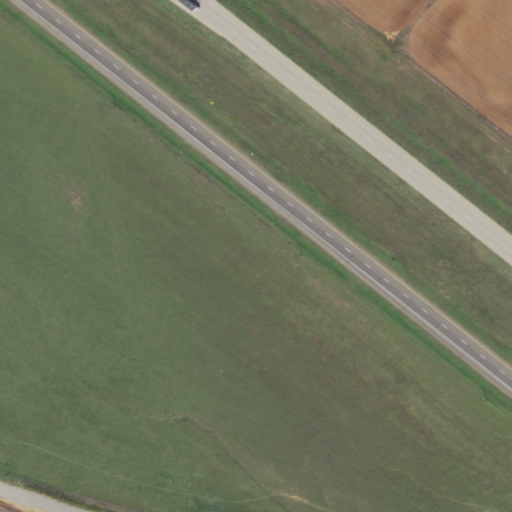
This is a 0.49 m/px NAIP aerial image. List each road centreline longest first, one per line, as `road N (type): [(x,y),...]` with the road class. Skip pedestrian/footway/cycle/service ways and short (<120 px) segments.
road 1 (trunk): [(30,0),(511,385)]
road 2 (trunk): [(511,251),(195,0)]
